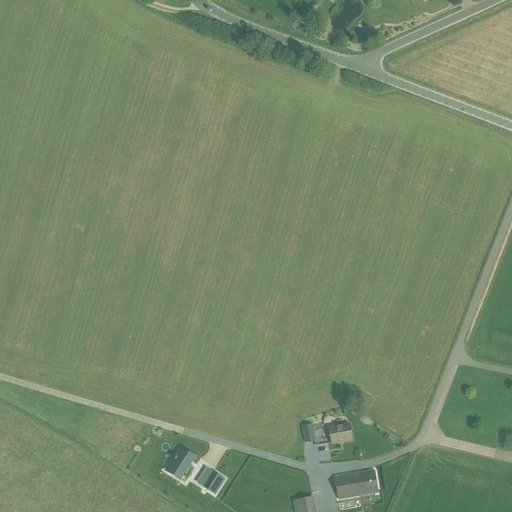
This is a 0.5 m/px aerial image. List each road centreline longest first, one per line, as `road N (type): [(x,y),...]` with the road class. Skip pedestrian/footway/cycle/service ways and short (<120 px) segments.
road 1 (track): [(0,377),(165,426)]
road 2 (tertiary): [(511,126),(351,65)]
road 3 (tertiary): [(351,65),(198,0)]
road 4 (unclassified): [(351,65),(496,0)]
